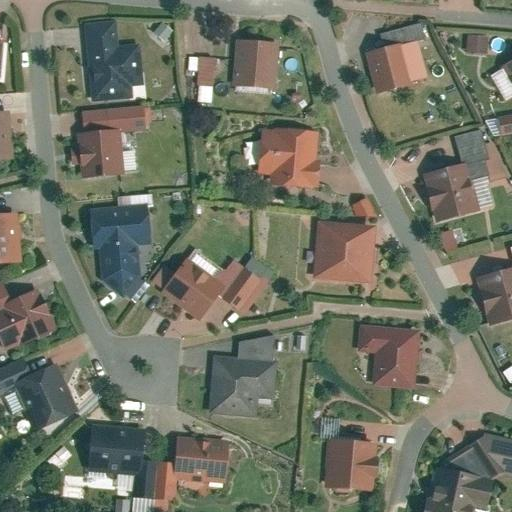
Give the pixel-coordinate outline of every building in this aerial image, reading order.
[(114,28),(90,30),(95,94),(136,91),(135,80),(147,79),(144,46),(116,48),(114,28)] [(473,33),(470,51),(490,55),(493,37),(473,33)] [(278,45),(236,41),(232,87),(274,91),(278,45)] [(401,45),(366,55),(376,94),(411,84),(401,45)] [(202,78),(202,86),(221,86),(222,56),(190,55),(189,77),(202,78)] [(149,109),(82,114),(86,176),(125,173),(122,131),(151,128),(149,109)] [(10,111),(0,111),(0,157),(13,157),(10,111)] [(318,131),(265,127),(261,180),(314,184),(318,131)] [(467,167),(424,179),(437,224),(480,212),(467,167)] [(151,207),(89,210),(91,242),(102,241),(104,278),(130,297),(142,281),(139,240),(153,239),(151,207)] [(16,214),(0,214),(0,263),(21,262),(16,214)] [(378,225),(322,222),(319,277),(375,280),(378,225)] [(229,284),(189,256),(164,292),(205,319),(229,284)] [(511,271),(475,283),(489,329),(511,321),(511,271)] [(42,288),(0,304),(0,331),(7,348),(57,328),(42,288)] [(424,329),(357,324),(355,354),(380,356),(378,385),(419,389),(424,329)] [(283,360),(218,351),(211,403),(258,409),(260,394),(277,396),(283,360)] [(54,365),(19,380),(38,425),(74,410),(54,365)] [(145,429),(92,424),(89,469),(141,474),(145,429)] [(229,440),(181,434),(176,471),(224,478),(229,440)] [(375,445),(326,440),(322,483),(371,487),(375,445)] [(481,511),(488,481),(435,470),(426,511),(481,511)]
